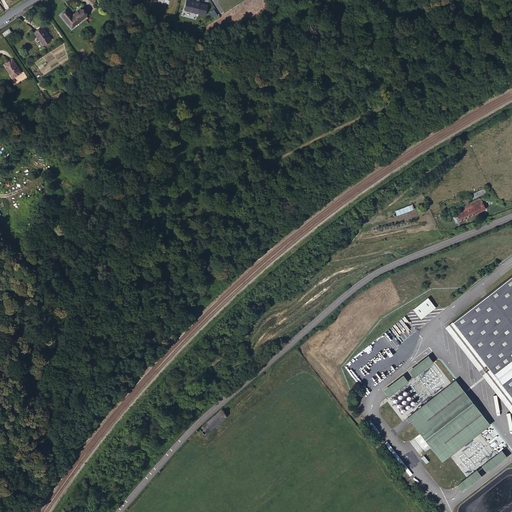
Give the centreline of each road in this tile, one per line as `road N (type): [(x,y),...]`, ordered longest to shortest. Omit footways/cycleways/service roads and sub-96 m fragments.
road 1 (track): [(511,46),(334,129),(204,203),(85,313),(0,416)]
road 2 (tertiary): [(511,216),(355,286),(186,434),(118,511)]
